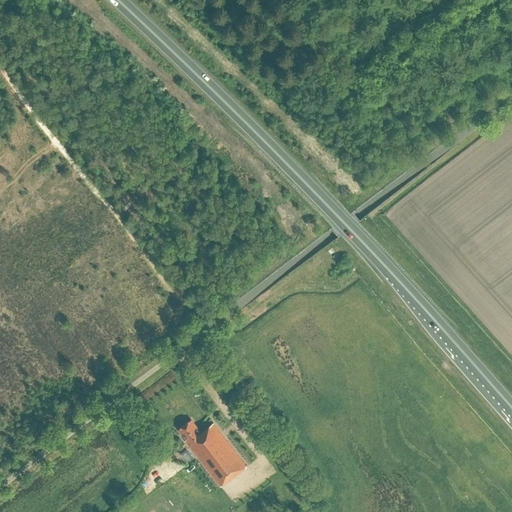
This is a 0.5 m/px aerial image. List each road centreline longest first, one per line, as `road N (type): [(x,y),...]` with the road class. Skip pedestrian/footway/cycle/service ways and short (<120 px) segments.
road 1 (unclassified): [(0,486),(511,96)]
road 2 (trunk): [(511,408),(261,137),(117,0)]
